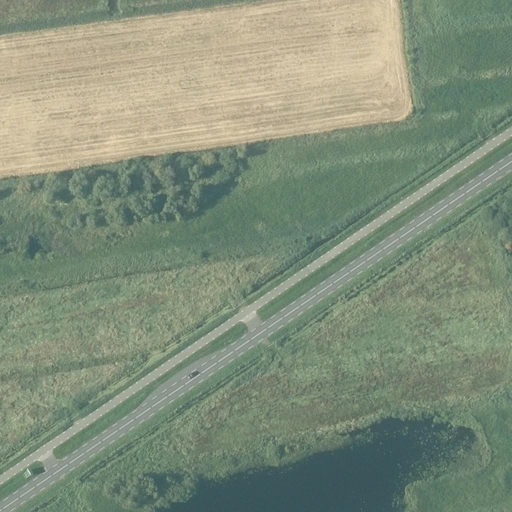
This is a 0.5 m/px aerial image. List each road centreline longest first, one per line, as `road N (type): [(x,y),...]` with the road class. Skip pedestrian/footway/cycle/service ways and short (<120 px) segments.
road 1 (unclassified): [(244,313),(511,131)]
road 2 (primary): [(258,334),(511,161)]
road 3 (unclassified): [(39,452),(244,313)]
road 4 (primary): [(57,472),(258,334)]
